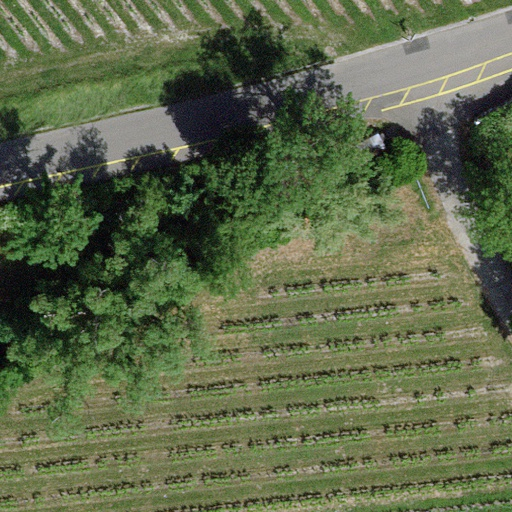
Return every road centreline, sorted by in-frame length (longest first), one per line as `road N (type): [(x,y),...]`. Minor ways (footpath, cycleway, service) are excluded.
road 1 (unclassified): [(511,32),(0,165)]
road 2 (track): [(419,61),(457,194),(511,302)]
